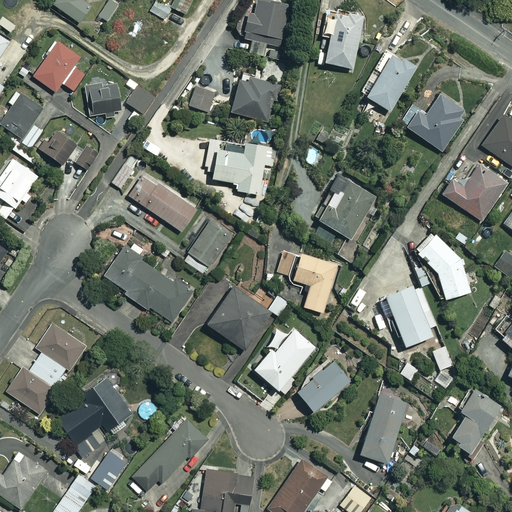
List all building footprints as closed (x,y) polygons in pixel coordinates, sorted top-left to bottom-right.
[(54,0),(52,3),(79,22),(91,4),(84,0),(54,0)] [(109,0),(99,16),(108,21),(122,0),(109,0)] [(190,0),(173,0),(170,6),(185,13),(190,0)] [(289,5),(267,0),(256,0),(254,13),(247,11),(242,37),(251,39),(248,52),(263,56),(266,43),(280,46),(289,5)] [(169,9),(154,1),(149,11),(164,19),(169,9)] [(363,16),(327,9),(322,36),(328,37),(323,61),(353,67),(363,16)] [(0,55),(9,41),(0,34),(0,91),(4,86),(0,84),(0,55)] [(79,57),(57,39),(31,73),(54,91),(61,81),(72,90),(85,73),(74,64),(79,57)] [(417,67),(393,52),(365,95),(389,110),(417,67)] [(238,73),(227,110),(271,123),(282,87),(238,73)] [(87,115),(103,113),(103,118),(113,117),(112,112),(120,111),(116,80),(83,84),(87,115)] [(153,97),(136,85),(125,102),(142,113),(153,97)] [(214,92),(195,86),(189,105),(208,111),(214,92)] [(470,113),(440,91),(425,111),(412,101),(398,120),(441,152),(470,113)] [(44,130),(31,121),(42,105),(21,92),(0,124),(0,131),(33,152),(37,147),(62,164),(67,157),(86,169),(97,152),(77,139),(74,144),(46,127),(44,130)] [(511,166),(511,165),(511,116),(504,111),(481,144),(511,166)] [(267,146),(244,142),(242,153),(208,146),(204,165),(212,167),(210,177),(234,181),(233,188),(257,193),(267,146)] [(131,151),(108,184),(179,233),(202,200),(131,151)] [(38,175),(13,157),(0,175),(0,214),(22,230),(34,214),(18,202),(38,175)] [(505,181),(478,163),(462,186),(451,178),(441,193),(480,219),(505,181)] [(327,187),(332,190),(315,217),(348,238),(375,197),(336,172),(327,187)] [(511,209),(503,223),(511,228),(511,209)] [(231,236),(209,220),(182,259),(203,274),(231,236)] [(461,261),(434,232),(415,249),(436,272),(444,299),(469,292),(461,261)] [(123,245),(101,278),(170,324),(192,290),(123,245)] [(298,254),(282,249),(275,273),(309,284),(302,305),(323,312),(338,264),(299,252),(298,254)] [(511,275),(511,256),(505,251),(495,265),(511,277),(511,275)] [(413,290),(410,284),(384,294),(403,344),(429,334),(421,312),(429,309),(421,287),(413,290)] [(277,294),(267,309),(233,285),(206,323),(243,349),(270,311),(278,316),(288,302),(277,294)] [(501,339),(511,348),(511,358),(505,373),(511,376),(511,317),(501,339)] [(85,345),(52,323),(36,348),(41,351),(29,370),(22,366),(5,391),(38,412),(67,367),(70,369),(85,345)] [(494,330),(486,327),(481,338),(490,342),(494,330)] [(314,347),(293,329),(270,357),(266,354),(253,369),(284,394),(292,384),(287,379),(314,347)] [(349,380),(331,359),(294,388),(312,410),(349,380)] [(416,369),(406,362),(399,372),(409,379),(416,369)] [(445,370),(436,380),(444,388),(454,379),(445,370)] [(57,418),(81,456),(110,438),(106,429),(130,414),(106,376),(81,392),(86,399),(57,418)] [(499,405),(473,386),(458,408),(464,413),(447,437),(467,451),(499,405)] [(407,402),(379,392),(358,451),(385,461),(407,402)] [(207,439),(186,418),(163,442),(164,443),(131,476),(147,491),(158,479),(161,482),(188,455),(190,457),(207,439)] [(46,469),(18,450),(2,474),(0,472),(0,493),(20,507),(46,469)] [(300,511),(327,474),(301,456),(261,511),(300,511)] [(236,472),(221,470),(220,481),(202,479),(199,508),(190,507),(189,511),(231,511),(233,502),(242,503),(241,511),(243,511),(247,511),(252,476),(236,474),(236,472)] [(51,511),(52,511),(75,511),(92,490),(76,478),(51,511)] [(359,511),(371,494),(353,483),(339,506),(347,511),(359,511)] [(388,511),(394,504),(383,498),(378,506),(386,511),(388,511)] [(467,511),(468,511),(453,500),(443,511),(467,511)]
